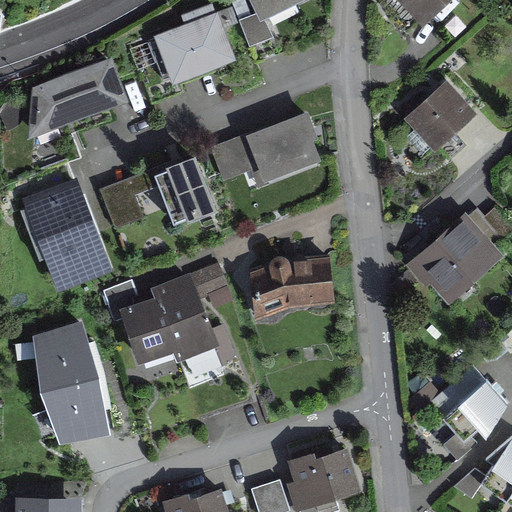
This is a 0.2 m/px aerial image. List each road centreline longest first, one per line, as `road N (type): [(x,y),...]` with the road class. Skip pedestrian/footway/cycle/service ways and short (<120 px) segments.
road 1 (residential): [(106,511),(113,491),(128,480),(387,399)]
road 2 (residential): [(349,61),(98,158)]
road 3 (residential): [(349,61),(370,238)]
road 4 (residential): [(370,238),(413,228),(511,141)]
road 5 (residential): [(370,238),(387,399)]
road 6 (tertiary): [(112,0),(0,49)]
